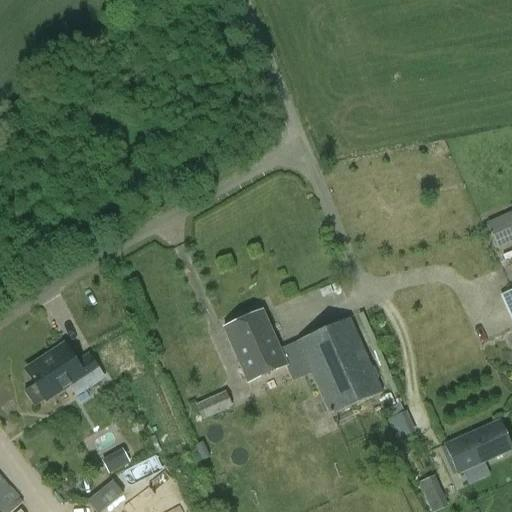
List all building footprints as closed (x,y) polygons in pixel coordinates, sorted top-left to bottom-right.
[(511,243),(511,213),(486,225),(497,250),(511,243)] [(511,349),(511,290),(500,296),(511,321),(511,332),(499,338),(506,352),(511,349)] [(350,319),(278,351),(261,313),(223,330),(247,384),(285,367),(303,359),(329,418),(382,394),(350,319)] [(113,320),(93,333),(115,367),(134,354),(113,320)] [(28,375),(34,385),(23,393),(34,409),(45,401),(46,402),(84,376),(92,388),(105,379),(89,354),(75,364),(63,346),(48,357),(50,360),(28,375)] [(201,421),(232,408),(225,393),(195,407),(201,421)] [(511,459),(511,429),(508,419),(435,449),(450,484),(511,459)] [(99,463),(107,475),(128,461),(120,449),(99,463)] [(0,511),(10,511),(22,503),(0,476),(0,511)] [(92,511),(98,511),(121,496),(110,480),(84,500),(92,511)] [(436,511),(430,494),(416,500),(420,511),(436,511)]
